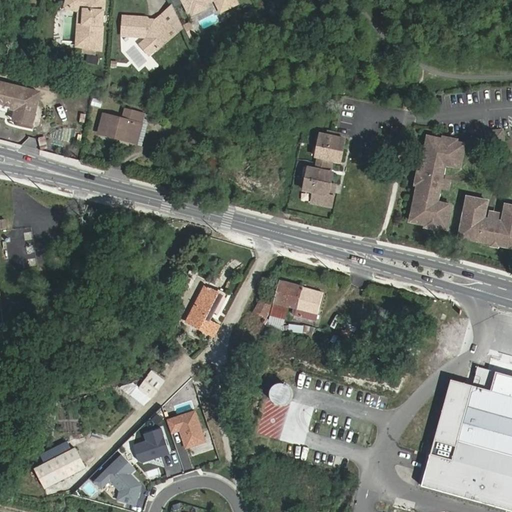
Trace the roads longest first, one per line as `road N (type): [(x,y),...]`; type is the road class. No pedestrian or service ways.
road 1 (unknown): [(279,232),(211,355),(96,451)]
road 2 (secondary): [(180,207),(374,257)]
road 3 (secondary): [(180,207),(0,158)]
road 4 (secondary): [(374,257),(381,266),(464,290),(490,288)]
road 5 (secondary): [(490,288),(468,272),(374,257)]
